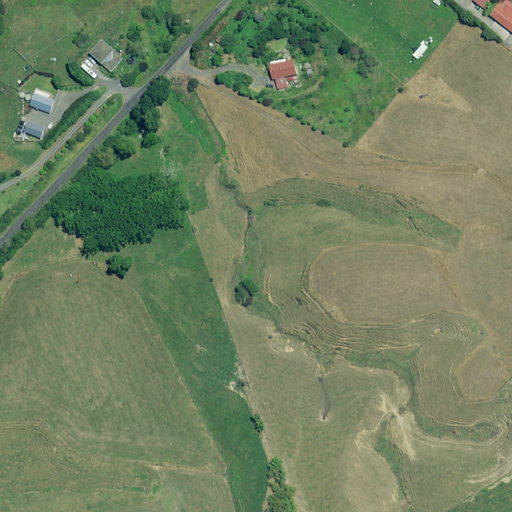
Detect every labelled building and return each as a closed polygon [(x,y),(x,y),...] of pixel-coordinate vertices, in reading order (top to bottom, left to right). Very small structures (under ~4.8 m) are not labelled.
[(492,0),(475,0),(474,1),(486,9),(492,0)] [(511,3),(507,0),(503,0),(492,15),(511,31),(511,3)] [(116,51),(104,40),(92,53),(103,64),(112,72),(124,59),(116,51)] [(428,48),(423,44),(413,55),(418,59),(428,48)] [(296,75),(293,60),(269,65),(272,80),(296,75)] [(55,101),(35,93),(31,105),(50,113),(55,101)] [(45,128),(28,122),(24,132),(41,138),(45,128)] [(455,204),(446,199),(441,208),(450,213),(455,204)]
